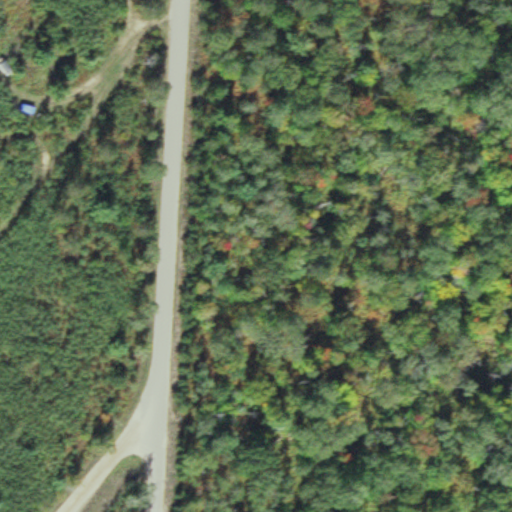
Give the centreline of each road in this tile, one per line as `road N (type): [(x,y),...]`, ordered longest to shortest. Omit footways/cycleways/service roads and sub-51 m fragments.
road 1 (residential): [(162,406),(184,0)]
road 2 (track): [(127,0),(129,53),(60,106),(16,94),(0,73)]
road 3 (residential): [(162,406),(72,511)]
